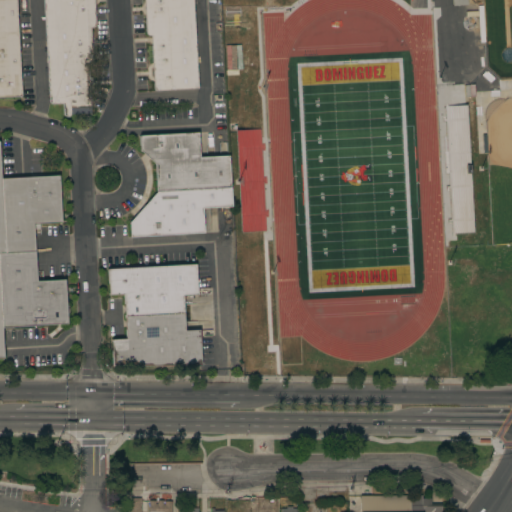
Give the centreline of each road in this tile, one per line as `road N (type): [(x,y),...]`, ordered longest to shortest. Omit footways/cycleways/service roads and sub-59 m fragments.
road 1 (secondary): [(96,422),(423,424)]
road 2 (secondary): [(511,399),(240,396)]
road 3 (secondary): [(240,396),(97,394)]
